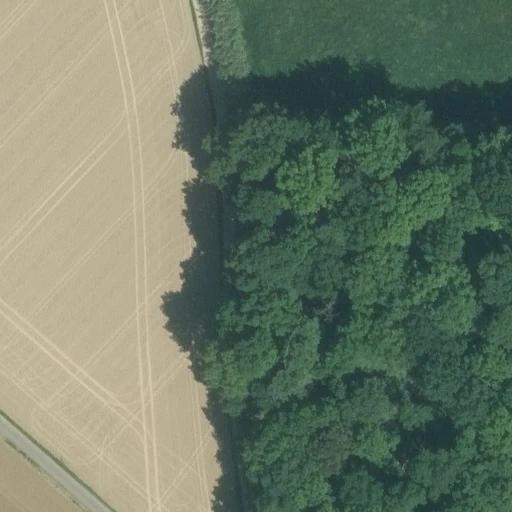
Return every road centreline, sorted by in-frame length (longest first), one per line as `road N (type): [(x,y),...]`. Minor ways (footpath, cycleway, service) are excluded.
road 1 (track): [(264,511),(233,66),(210,0)]
road 2 (unclassified): [(114,511),(0,412)]
